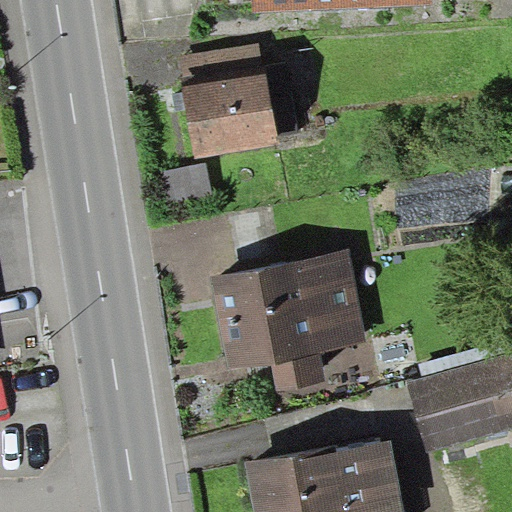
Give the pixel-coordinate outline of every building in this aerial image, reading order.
[(432,2),(432,0),(252,0),(253,10),(432,2)] [(179,57),(184,87),(264,72),(258,43),(179,57)] [(280,143),(266,71),(264,72),(184,87),(181,87),(195,159),(280,143)] [(207,161),(158,171),(165,206),(214,196),(207,161)] [(367,343),(349,250),(210,276),(228,371),(271,363),(277,391),(327,382),(322,352),(367,343)] [(511,428),(511,354),(407,383),(426,452),(511,428)] [(404,511),(391,438),(246,464),(254,511),(404,511)]
